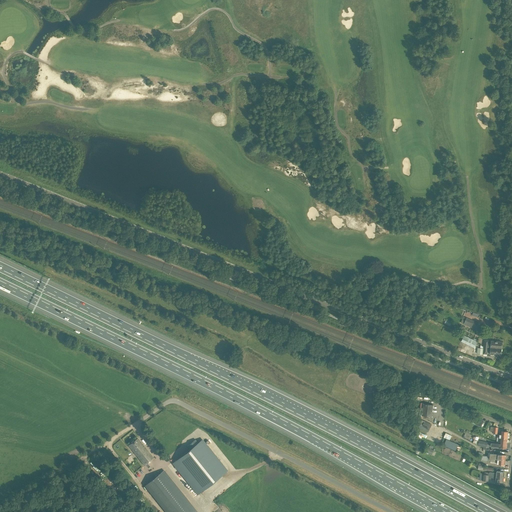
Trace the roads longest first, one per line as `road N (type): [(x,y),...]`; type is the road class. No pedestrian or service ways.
road 1 (tertiary): [(511,377),(0,174)]
road 2 (motorway): [(0,283),(448,511)]
road 3 (motorway): [(393,461),(0,266)]
road 4 (unclassified): [(388,511),(180,404),(167,404),(95,450)]
road 5 (unknown): [(276,452),(199,505),(161,463)]
road 6 (motorway): [(504,511),(393,461)]
